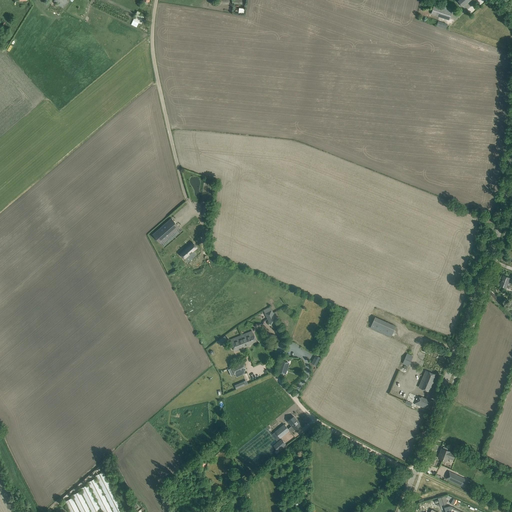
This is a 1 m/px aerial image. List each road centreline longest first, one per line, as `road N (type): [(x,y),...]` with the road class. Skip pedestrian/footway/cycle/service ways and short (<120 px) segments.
road 1 (tertiary): [(414,472),(497,235),(511,138)]
road 2 (unclassified): [(206,243),(161,103),(156,0)]
road 3 (unclassified): [(414,472),(319,426),(270,369)]
